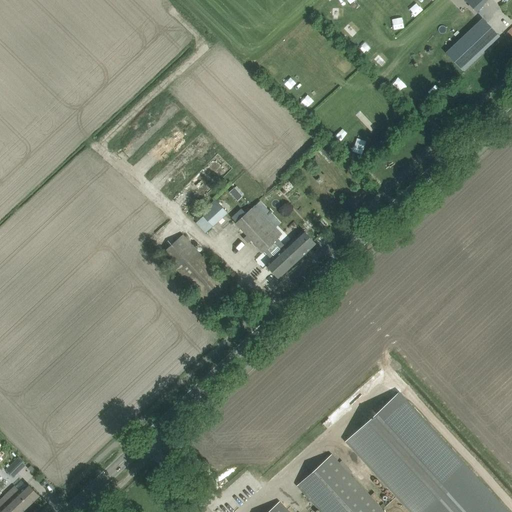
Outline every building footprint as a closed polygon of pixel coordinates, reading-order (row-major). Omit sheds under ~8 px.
[(465,0),(477,12),(482,7),(481,6),(487,0),(465,0)] [(482,18),(446,52),(463,70),(499,35),(486,21),(482,18)] [(339,94),(333,98),(338,104),(343,101),(339,94)] [(234,188),(229,192),(233,197),(238,192),(234,188)] [(195,222),(205,234),(228,213),(216,199),(201,213),(202,215),(195,222)] [(235,223),(263,252),(282,234),(255,205),(235,223)] [(316,243),(309,236),(304,230),(266,265),(278,278),(316,243)] [(231,287),(224,280),(183,234),(160,254),(208,308),(231,287)] [(400,391),(349,438),(416,511),(426,511),(472,470),(400,391)] [(382,511),(331,456),(298,485),(321,511),(382,511)] [(5,470),(13,478),(26,465),(18,457),(5,470)] [(2,498),(14,511),(21,511),(39,496),(28,483),(20,491),(15,486),(2,498)] [(0,511),(14,511),(2,498),(0,500),(0,511)] [(288,511),(279,502),(268,511),(288,511)]
